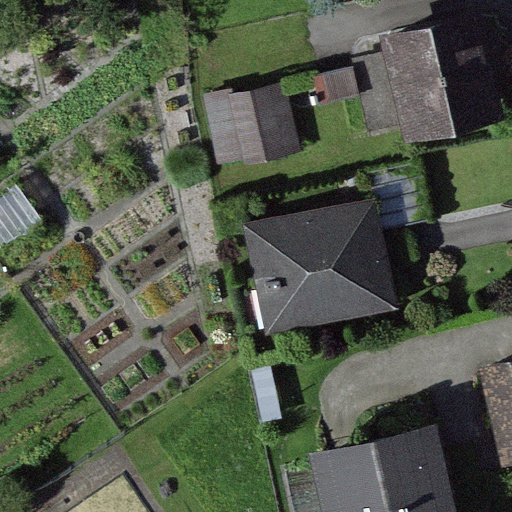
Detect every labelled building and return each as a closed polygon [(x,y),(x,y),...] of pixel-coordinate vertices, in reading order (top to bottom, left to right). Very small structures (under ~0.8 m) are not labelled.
[(493,11),(404,30),(407,44),(422,116),(511,97),(493,11)] [(380,125),(422,116),(407,44),(365,53),(380,125)] [(283,81),(223,93),(238,160),(297,147),(283,81)] [(389,191),(260,219),(282,323),(411,295),(400,244),(389,191)] [(511,358),(501,361),(511,412),(511,358)] [(478,511),(458,419),(332,446),(345,511),(478,511)]
